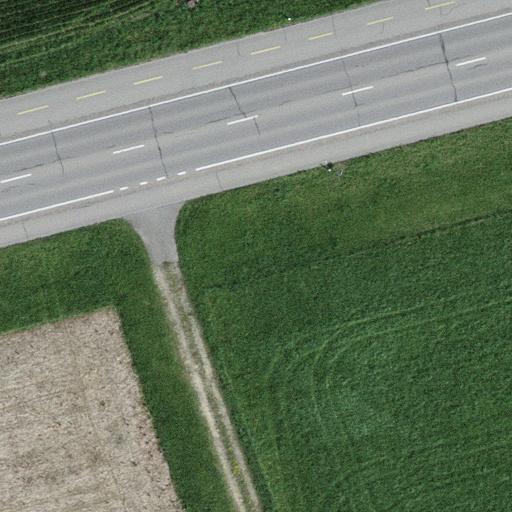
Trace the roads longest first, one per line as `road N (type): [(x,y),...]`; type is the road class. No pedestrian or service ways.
road 1 (primary): [(0,185),(511,53)]
road 2 (track): [(134,150),(248,511)]
